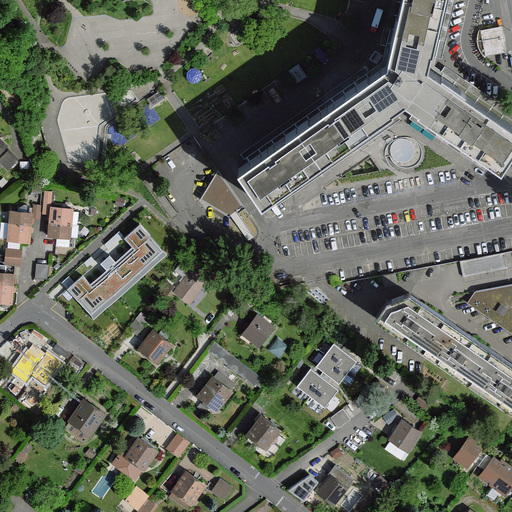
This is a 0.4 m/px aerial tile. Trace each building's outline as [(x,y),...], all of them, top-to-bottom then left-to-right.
[(365,68),(240,155),(244,161),(246,159),(248,162),(269,148),(298,127),(328,107),(358,86),(376,74),(388,65),(389,59),(396,30),(403,0),(390,0),(380,45),(387,47),(384,59),(383,63),(373,70),(368,73),(365,68)] [(444,4),(429,0),(403,0),(396,30),(435,39),(441,11),(442,12),(444,4)] [(446,43),(455,0),(448,0),(438,41),(446,43)] [(502,28),(482,31),(486,56),(507,52),(502,28)] [(482,31),(482,30),(480,29),(478,36),(477,42),(479,49),(485,57),(486,56),(482,31)] [(435,39),(396,30),(389,59),(388,65),(442,102),(453,85),(428,68),(430,57),(435,39)] [(431,118),(442,102),(388,65),(376,74),(358,86),(380,118),(393,110),(405,102),(431,118)] [(443,74),(511,120),(511,112),(447,68),(443,74)] [(442,102),(431,118),(461,139),(484,105),(453,85),(442,102)] [(380,118),(358,86),(328,107),(351,140),(358,136),(358,135),(380,118)] [(484,105),(461,139),(503,167),(511,152),(511,125),(490,110),(490,109),(484,105)] [(321,161),(351,140),(328,107),(298,127),(321,161)] [(298,176),(321,161),(298,127),(269,148),(292,182),(299,177),(298,176)] [(394,137),(393,161),(414,162),(415,138),(394,137)] [(262,201),(292,182),(269,148),(248,162),(239,169),(262,201)] [(19,159),(9,150),(0,159),(0,161),(9,170),(19,159)] [(53,192),(45,191),(43,214),(51,215),(52,207),(53,192)] [(40,219),(41,205),(33,204),(32,213),(32,218),(40,219)] [(73,209),(52,207),(51,215),(51,222),(71,224),(72,222),(73,211),(73,209)] [(18,211),(11,211),(10,223),(31,225),(32,218),(32,213),(27,212),(18,211)] [(70,237),(71,224),(51,222),(49,236),(57,237),(56,245),(69,247),(70,237)] [(31,225),(10,223),(8,240),(23,241),(29,242),(31,225)] [(83,276),(67,289),(93,318),(165,253),(141,224),(125,239),(133,248),(91,285),(83,276)] [(77,225),(71,224),(70,237),(76,237),(78,235),(79,227),(77,225)] [(22,250),(7,249),(6,256),(21,258),(22,250)] [(508,268),(504,252),(460,260),(463,276),(508,268)] [(21,258),(6,256),(6,263),(20,265),(21,258)] [(37,264),(36,278),(44,279),(48,279),(49,265),(37,264)] [(193,269),(176,291),(191,303),(208,280),(193,269)] [(0,283),(14,285),(15,274),(6,273),(0,272),(0,283)] [(398,284),(395,272),(381,275),(383,287),(398,284)] [(14,285),(0,283),(0,302),(12,303),(14,285)] [(511,284),(476,291),(468,302),(511,332),(511,284)] [(445,318),(410,293),(388,301),(377,317),(423,349),(445,318)] [(234,301),(226,312),(232,317),(240,305),(234,301)] [(258,315),(245,331),(255,339),(254,341),(260,346),(274,328),(258,315)] [(146,324),(137,317),(129,328),(138,335),(146,324)] [(492,349),(445,318),(423,349),(429,353),(470,381),(492,349)] [(154,330),(140,348),(158,362),(172,344),(167,340),(159,334),(154,330)] [(163,330),(159,334),(167,340),(170,336),(163,330)] [(228,366),(235,356),(216,343),(209,352),(228,366)] [(511,363),(492,349),(470,381),(511,409),(511,363)] [(32,353),(18,371),(39,386),(52,368),(32,353)] [(75,355),(65,367),(78,376),(86,364),(75,355)] [(263,378),(235,356),(228,366),(254,386),(257,382),(259,383),(263,378)] [(327,359),(315,377),(332,388),(344,370),(327,359)] [(214,377),(228,389),(233,383),(218,371),(214,377)] [(214,377),(200,395),(218,409),(232,391),(228,389),(214,377)] [(268,382),(263,378),(259,383),(265,387),(268,382)] [(422,392),(414,404),(424,411),(432,399),(422,392)] [(315,397),(310,403),(322,412),(326,405),(315,397)] [(85,399),(66,427),(86,441),(105,414),(85,399)] [(263,416),(248,433),(250,434),(256,439),(266,447),(280,430),(263,416)] [(396,433),(391,439),(408,450),(420,431),(404,421),(400,427),(396,433)] [(178,433),(167,448),(179,457),(190,442),(178,433)] [(470,437),(455,458),(468,467),(472,460),(479,465),(487,454),(474,445),(476,442),(470,437)] [(122,451),(114,462),(136,477),(142,467),(144,468),(157,450),(139,439),(127,455),(122,451)] [(27,456),(21,452),(16,458),(23,462),(27,456)] [(485,469),(481,475),(493,485),(508,464),(502,460),(499,463),(487,454),(479,465),(485,469)] [(330,471),(348,484),(354,478),(336,464),(330,471)] [(511,472),(511,467),(508,464),(493,485),(505,493),(510,487),(511,488),(511,472)] [(306,498),(321,479),(308,470),(293,488),(306,498)] [(330,471),(322,482),(324,484),(319,491),(334,503),(348,484),(330,471)] [(186,472),(174,490),(192,503),(205,485),(186,472)] [(395,486),(385,478),(380,483),(390,490),(395,486)] [(221,479),(213,490),(224,499),(232,487),(221,479)] [(149,494),(136,484),(125,499),(137,509),(149,494)] [(401,490),(395,486),(390,490),(396,495),(401,490)] [(152,511),(157,506),(147,498),(136,511),(152,511)]
